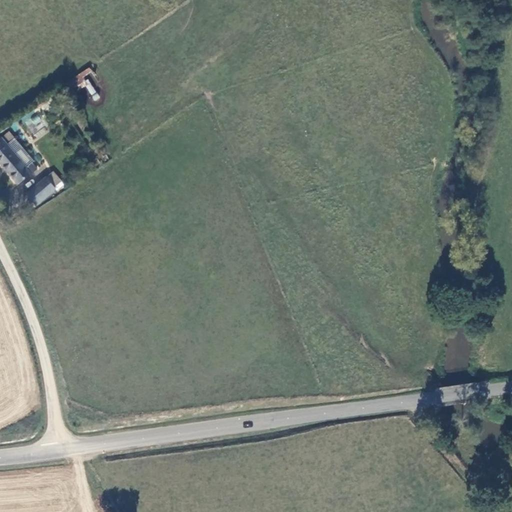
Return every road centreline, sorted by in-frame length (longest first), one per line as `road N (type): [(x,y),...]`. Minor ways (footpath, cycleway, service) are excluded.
road 1 (tertiary): [(59,450),(511,387)]
road 2 (unclassified): [(0,243),(33,321),(59,450)]
